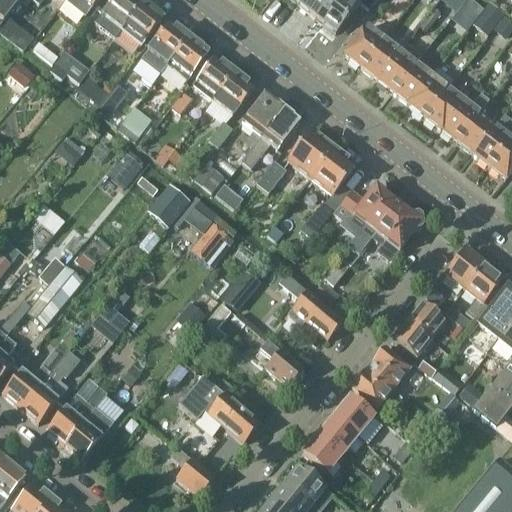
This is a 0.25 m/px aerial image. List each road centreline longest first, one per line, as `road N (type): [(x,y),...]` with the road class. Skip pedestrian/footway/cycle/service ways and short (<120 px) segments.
road 1 (residential): [(219,511),(466,206)]
road 2 (secondary): [(199,0),(466,206)]
road 3 (residential): [(104,511),(0,426)]
